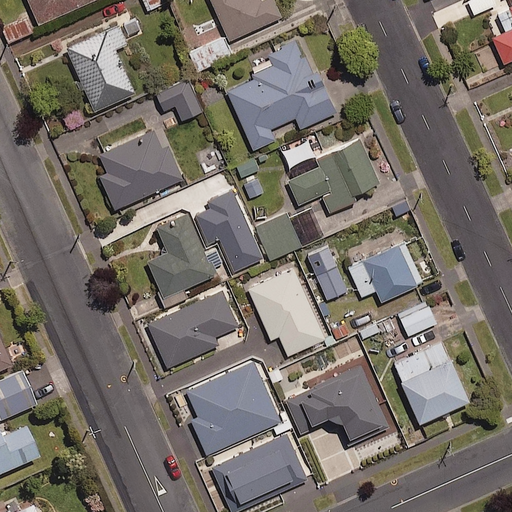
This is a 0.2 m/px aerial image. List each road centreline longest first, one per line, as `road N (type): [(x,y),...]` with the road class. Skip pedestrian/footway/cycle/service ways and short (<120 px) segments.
road 1 (residential): [(163,511),(0,146)]
road 2 (residential): [(511,310),(370,0)]
road 3 (residential): [(383,511),(511,454)]
